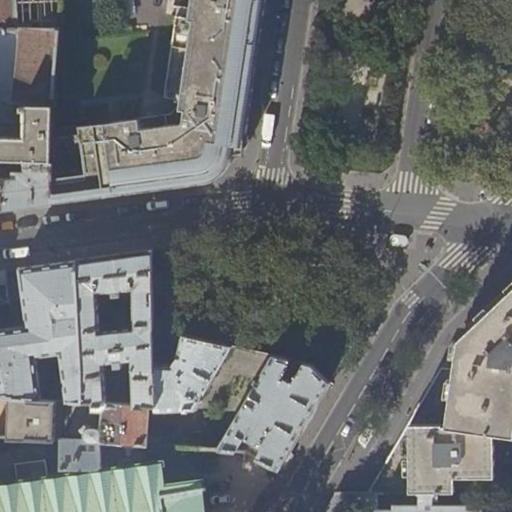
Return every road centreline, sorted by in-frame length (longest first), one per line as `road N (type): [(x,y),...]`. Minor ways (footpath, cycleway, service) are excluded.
road 1 (residential): [(291,511),(406,319),(500,221)]
road 2 (residential): [(272,200),(0,238)]
road 3 (residential): [(406,211),(438,0)]
road 4 (residential): [(300,0),(272,200)]
road 5 (residential): [(406,211),(272,200)]
